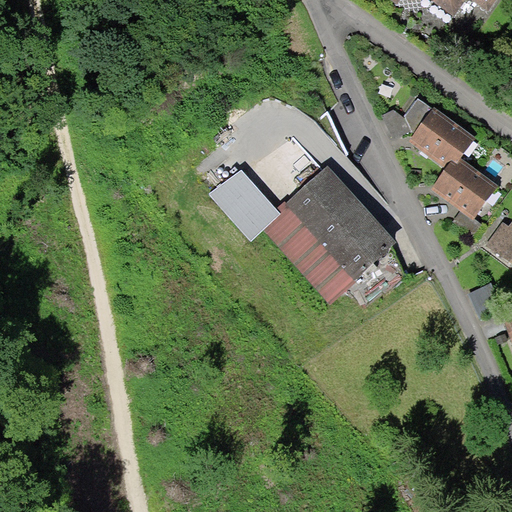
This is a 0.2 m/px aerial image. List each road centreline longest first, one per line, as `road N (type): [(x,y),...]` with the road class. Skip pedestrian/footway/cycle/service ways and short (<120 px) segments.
road 1 (track): [(148,511),(40,0)]
road 2 (unclassified): [(319,0),(511,430)]
road 3 (residential): [(511,131),(328,0)]
